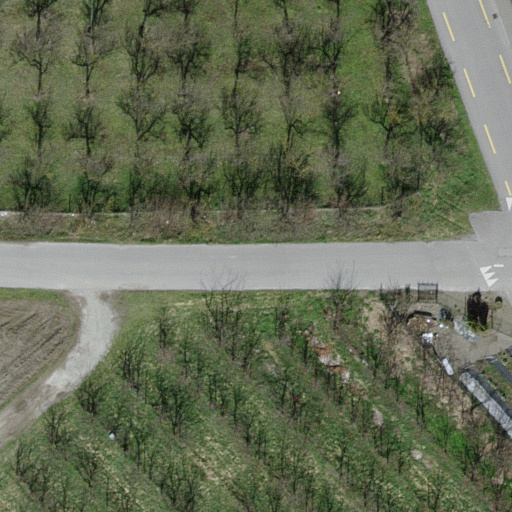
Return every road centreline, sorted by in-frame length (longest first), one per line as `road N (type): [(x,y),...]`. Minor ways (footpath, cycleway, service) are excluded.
road 1 (unclassified): [(0,260),(511,267)]
road 2 (track): [(89,261),(89,334),(76,359),(0,432)]
road 3 (residential): [(511,137),(459,0)]
